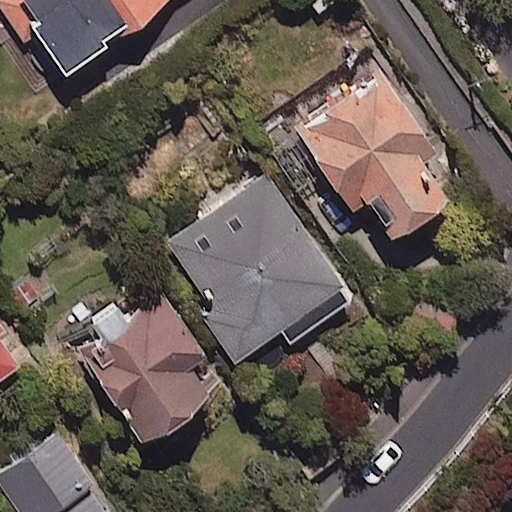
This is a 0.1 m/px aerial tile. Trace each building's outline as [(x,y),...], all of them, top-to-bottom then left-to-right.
[(144,0),(0,0),(0,5),(44,69),(144,0)] [(431,144),(379,67),(293,125),(341,196),(356,186),(383,226),(440,188),(417,154),(431,144)] [(347,291),(264,170),(166,238),(219,317),(208,324),(230,356),(276,324),(284,335),(347,291)] [(202,347),(157,286),(121,314),(109,299),(87,315),(97,329),(73,347),(138,434),(203,385),(185,360),(202,347)] [(457,332),(461,302),(423,297),(419,327),(457,332)] [(0,335),(0,323),(2,322),(0,320),(0,367),(15,356),(0,335)] [(114,511),(88,473),(56,427),(0,465),(0,481),(21,511),(114,511)]
